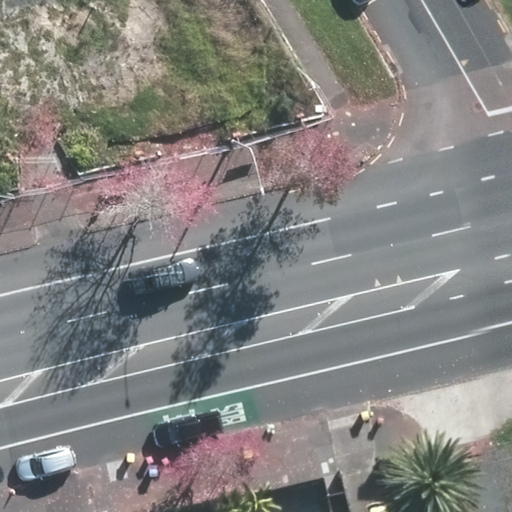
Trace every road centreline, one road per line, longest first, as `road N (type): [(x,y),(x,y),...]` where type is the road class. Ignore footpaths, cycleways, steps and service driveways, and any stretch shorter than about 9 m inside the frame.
road 1 (primary): [(0,399),(511,270)]
road 2 (track): [(490,511),(435,289)]
road 3 (residential): [(511,158),(423,0)]
